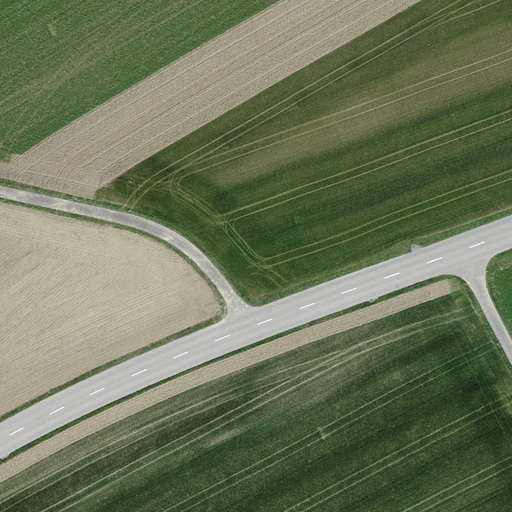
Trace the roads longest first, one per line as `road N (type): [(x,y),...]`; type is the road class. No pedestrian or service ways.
road 1 (secondary): [(0,440),(247,326),(511,231)]
road 2 (track): [(247,326),(210,270),(163,232),(0,192)]
